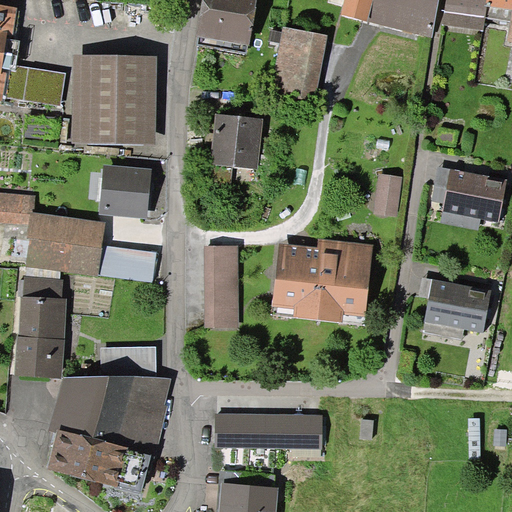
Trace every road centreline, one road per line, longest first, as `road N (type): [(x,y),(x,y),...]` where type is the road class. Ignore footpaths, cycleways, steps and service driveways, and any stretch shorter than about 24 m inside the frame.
road 1 (residential): [(180,511),(187,483),(172,298),(175,102),(191,0)]
road 2 (track): [(378,383),(511,396)]
